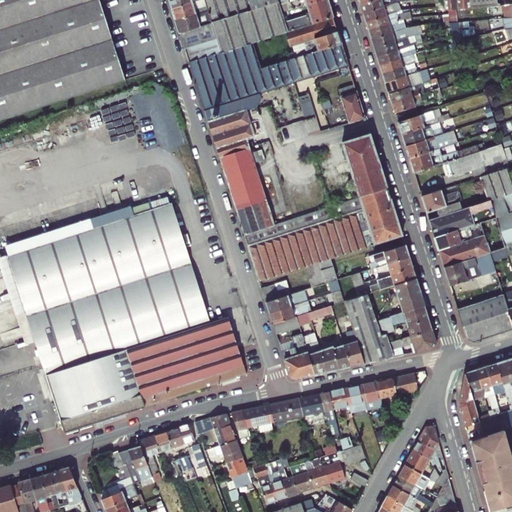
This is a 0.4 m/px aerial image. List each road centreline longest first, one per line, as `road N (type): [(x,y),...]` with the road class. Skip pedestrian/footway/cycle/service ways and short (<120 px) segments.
road 1 (residential): [(156,0),(282,391)]
road 2 (residential): [(341,0),(448,340),(446,361)]
road 3 (residential): [(70,450),(282,391)]
road 4 (residential): [(282,391),(446,361)]
road 5 (residential): [(364,511),(436,386)]
road 6 (residential): [(436,386),(471,511)]
